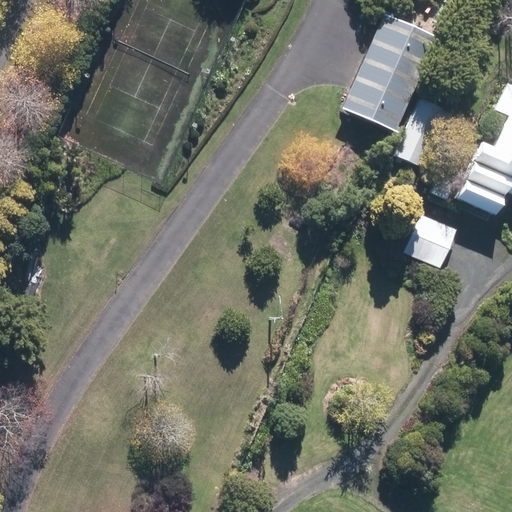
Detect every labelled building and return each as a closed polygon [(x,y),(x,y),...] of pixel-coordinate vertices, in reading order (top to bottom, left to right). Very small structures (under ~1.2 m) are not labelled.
[(389,0),(385,11),(403,18),(410,0),(389,0)] [(339,108),(392,131),(432,38),(379,14),(339,108)] [(511,85),(504,82),(492,110),(504,116),(491,145),(478,139),(453,197),(492,215),(503,192),(511,195),(511,85)] [(393,155),(425,168),(449,112),(417,98),(393,155)] [(427,189),(443,200),(462,171),(446,160),(427,189)] [(419,213),(403,252),(439,268),(456,228),(419,213)]
